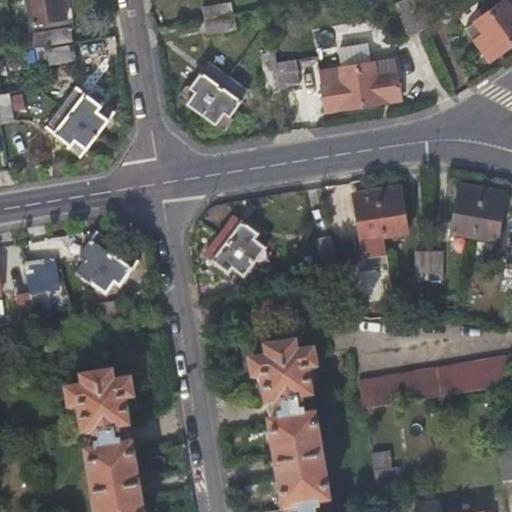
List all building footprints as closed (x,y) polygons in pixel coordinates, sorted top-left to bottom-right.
[(5,0),(0,0),(0,17),(9,16),(5,0)] [(33,0),(40,20),(66,15),(63,0),(33,0)] [(205,18),(235,13),(232,0),(224,0),(203,3),(205,18)] [(421,25),(409,0),(397,0),(393,2),(407,32),(421,25)] [(424,0),(409,0),(421,25),(434,19),(424,0)] [(511,0),(501,0),(491,8),(511,36),(511,0)] [(511,42),(511,36),(491,8),(467,27),(491,59),(511,42)] [(235,15),(206,19),(208,33),(237,28),(235,15)] [(49,44),(73,40),(71,26),(46,30),(47,38),(49,44)] [(50,46),(55,61),(77,57),(74,42),(50,46)] [(277,58),(275,48),(261,51),(268,90),(281,88),(281,87),(277,58)] [(394,55),(357,62),(364,102),(388,98),(388,97),(400,95),(394,55)] [(293,56),(277,58),(281,87),(298,85),(293,56)] [(203,110),(228,74),(208,60),(191,85),(188,83),(181,95),(203,110)] [(364,102),(357,62),(319,69),(325,108),(338,106),(338,107),(364,102)] [(248,88),(228,74),(203,110),(226,127),(234,116),(231,113),(248,88)] [(62,105),(98,131),(113,108),(103,100),(101,102),(76,84),(62,105)] [(10,95),(4,96),(0,96),(0,114),(2,124),(15,122),(10,95)] [(98,131),(62,105),(47,125),(72,142),(70,145),(82,152),(98,131)] [(375,189),(383,236),(406,233),(397,185),(375,189)] [(450,232),(472,236),(480,189),(458,185),(450,232)] [(360,240),(383,236),(375,189),(352,192),(360,240)] [(480,189),(472,236),(495,240),(503,193),(480,189)] [(232,214),(217,234),(252,261),(263,246),(252,237),(256,231),(232,214)] [(252,261),(217,234),(202,253),(226,271),(229,266),(241,276),(252,261)] [(91,288),(117,251),(96,237),(79,263),(85,267),(77,279),(91,288)] [(428,279),(428,251),(428,250),(416,250),(416,279),(428,279)] [(137,264),(117,251),(91,288),(92,289),(106,299),(114,287),(119,291),(137,264)] [(428,279),(441,279),(441,251),(428,251),(428,279)] [(24,263),(27,295),(58,292),(55,260),(24,263)] [(337,263),(340,281),(341,292),(354,290),(350,261),(337,263)] [(498,291),(511,294),(511,292),(511,264),(505,263),(498,291)] [(30,335),(23,295),(15,297),(22,336),(30,335)] [(28,295),(23,295),(30,335),(35,334),(28,295)] [(93,328),(94,333),(95,338),(120,333),(118,323),(93,328)] [(266,358),(249,360),(252,377),(261,376),(265,402),(277,400),(280,419),(268,421),(283,508),(294,507),(295,511),(317,511),(316,502),(327,501),(312,414),(306,415),(305,411),(301,411),(299,396),(309,394),(305,367),(314,366),(311,350),(295,353),(293,342),(264,347),(266,358)] [(355,380),(360,409),(501,385),(496,357),(355,380)] [(112,383),(111,379),(110,375),(82,379),(83,390),(67,393),(70,412),(77,411),(81,434),(89,433),(91,439),(98,438),(100,448),(92,450),(93,454),(85,455),(94,511),(140,511),(129,447),(123,448),(122,443),(116,444),(114,434),(121,433),(120,427),(126,426),(122,399),(130,397),(127,381),(112,383)] [(501,480),(511,478),(511,447),(496,450),(501,480)] [(387,448),(370,451),(378,499),(395,496),(387,448)]
